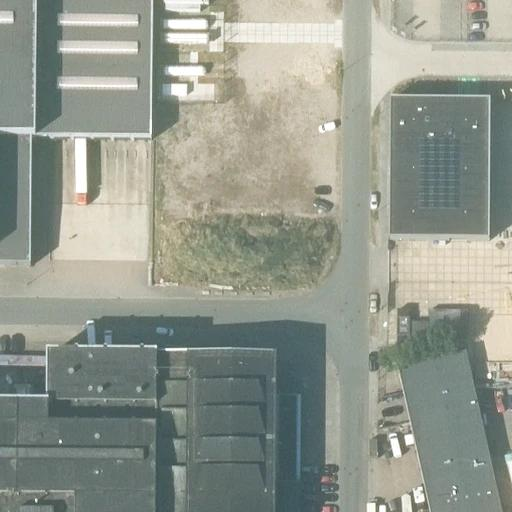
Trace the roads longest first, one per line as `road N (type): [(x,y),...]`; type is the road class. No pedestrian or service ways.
road 1 (unclassified): [(353,318),(0,315)]
road 2 (unclassified): [(355,0),(353,318)]
road 3 (unclassified): [(353,511),(353,318)]
